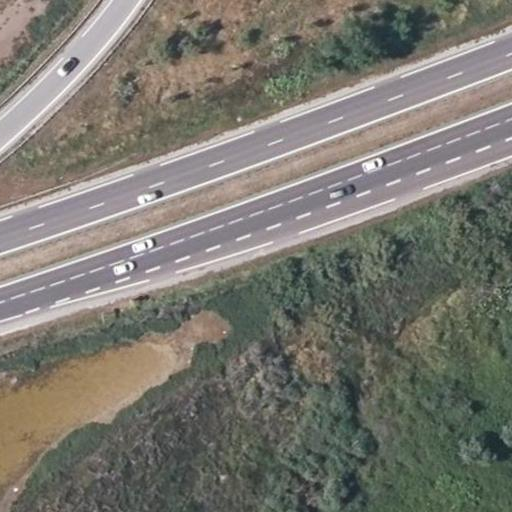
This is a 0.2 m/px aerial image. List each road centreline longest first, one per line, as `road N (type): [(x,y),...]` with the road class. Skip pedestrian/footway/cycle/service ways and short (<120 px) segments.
road 1 (trunk): [(511,49),(0,237)]
road 2 (trunk): [(0,300),(511,119)]
road 3 (trunk): [(129,0),(77,64),(0,134)]
